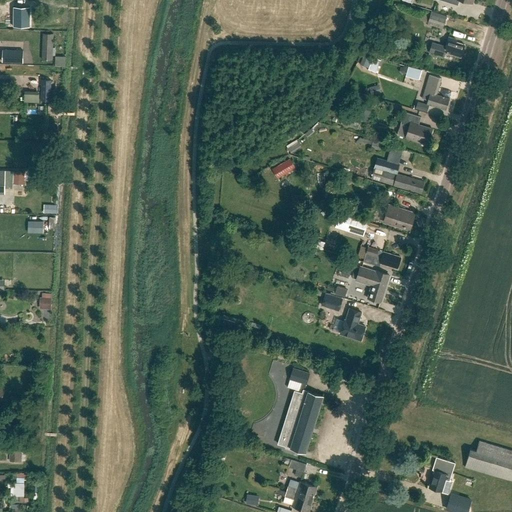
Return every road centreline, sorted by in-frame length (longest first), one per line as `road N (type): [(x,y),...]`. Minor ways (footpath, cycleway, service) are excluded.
road 1 (unclassified): [(342,511),(503,0)]
road 2 (track): [(77,511),(107,0)]
road 3 (track): [(51,511),(79,0)]
